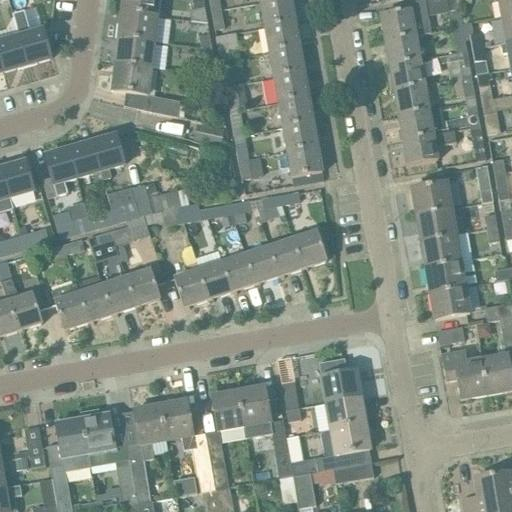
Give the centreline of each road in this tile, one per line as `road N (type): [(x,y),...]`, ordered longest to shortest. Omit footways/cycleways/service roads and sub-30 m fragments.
road 1 (residential): [(0,388),(390,318)]
road 2 (residential): [(390,318),(336,0)]
road 3 (residential): [(89,0),(70,102),(0,130)]
road 4 (residential): [(413,451),(390,318)]
